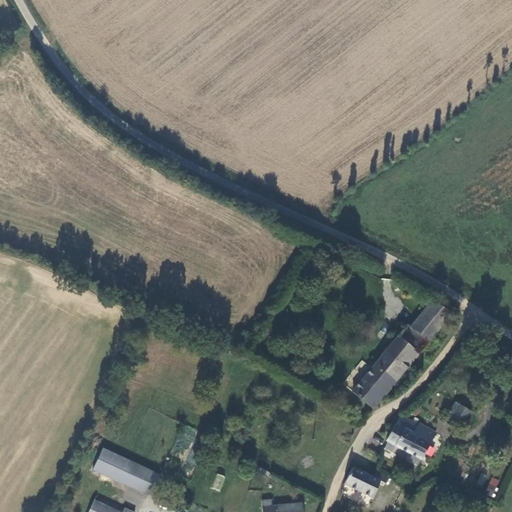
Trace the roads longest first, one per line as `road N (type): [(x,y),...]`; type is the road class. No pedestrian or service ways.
road 1 (unclassified): [(18,0),(75,81),(112,116),(174,157),(416,272),(473,309)]
road 2 (unclassified): [(473,309),(444,356),(363,435),(326,511)]
